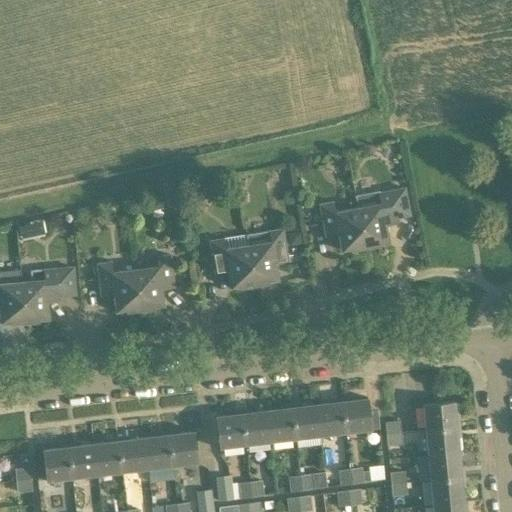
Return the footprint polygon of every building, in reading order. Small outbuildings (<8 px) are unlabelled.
[(356,195),(358,207),(366,247),(379,245),(378,243),(388,241),(385,225),(397,222),(397,219),(412,216),(406,187),(377,193),(377,191),(356,195)] [(153,209),(165,208),(164,191),(151,192),(153,209)] [(186,199),(187,208),(200,206),(198,198),(186,199)] [(351,250),(366,247),(358,207),(335,212),(333,201),(319,204),(325,236),(338,234),(341,250),(351,248),(351,250)] [(30,224),(19,225),(21,237),(32,236),(30,224)] [(246,234),(248,245),(255,285),(268,283),(268,281),(278,279),(275,263),(287,261),(282,229),(246,234)] [(300,231),(287,233),(289,245),(302,243),(300,231)] [(241,288),(255,285),(248,245),(225,249),(223,238),(209,241),(215,273),(227,271),(230,287),(240,285),(241,288)] [(136,269),(141,310),(153,309),(153,306),(163,305),(161,289),(174,287),(170,255),(156,256),(157,266),(136,269)] [(126,312),(141,310),(136,269),(112,272),(111,262),(97,263),(101,296),(114,294),(116,311),(126,309),(126,312)] [(22,281),(25,323),(38,322),(38,319),(48,318),(47,302),(59,301),(59,298),(77,296),(75,267),(30,270),(31,281),(22,281)] [(11,324),(25,323),(22,281),(11,282),(10,272),(0,272),(0,318),(0,322),(10,321),(11,324)] [(342,400),(346,433),(372,430),(368,397),(342,400)] [(342,400),(317,403),(321,436),(346,433),(342,400)] [(425,430),(458,427),(456,401),(423,404),(425,430)] [(317,403),(292,406),(296,439),(321,436),(317,403)] [(292,406),(267,409),(271,442),(296,439),(292,406)] [(267,409),(242,412),(246,445),(271,442),(267,409)] [(220,448),(246,445),(242,412),(216,416),(220,448)] [(384,421),(385,433),(401,432),(400,419),(384,421)] [(425,430),(427,455),(460,452),(458,427),(425,430)] [(169,434),(173,466),(198,463),(194,431),(169,434)] [(401,432),(385,433),(387,446),(402,444),(401,432)] [(169,434),(144,437),(148,469),(173,466),(169,434)] [(144,437),(119,440),(123,472),(148,469),(144,437)] [(119,440),(94,443),(98,475),(123,472),(119,440)] [(94,443),(69,446),(73,478),(98,475),(94,443)] [(47,482),(73,478),(69,446),(43,449),(47,482)] [(427,455),(429,480),(463,477),(460,452),(427,455)] [(14,468),(16,481),(31,479),(29,467),(14,468)] [(349,468),(351,484),(364,482),(362,467),(349,468)] [(339,485),(351,484),(349,468),(337,470),(339,485)] [(389,472),(390,484),(406,482),(405,470),(389,472)] [(300,475),(302,490),(314,488),(311,473),(300,475)] [(217,501),(233,499),(231,475),(215,477),(217,501)] [(289,491),(302,490),(300,475),(288,476),(289,491)] [(429,480),(432,505),(465,502),(463,477),(429,480)] [(31,479),(16,481),(17,492),(32,491),(31,479)] [(249,481),(251,497),(264,495),(261,480),(249,481)] [(239,498),(251,497),(249,481),(237,483),(239,498)] [(406,482),(390,484),(391,496),(407,494),(406,482)] [(348,490),(349,505),(361,503),(360,488),(348,490)] [(176,503),(177,511),(213,511),(211,489),(186,492),(187,502),(176,503)] [(337,507),(349,505),(348,490),(336,491),(337,507)] [(298,496),(300,511),(312,510),(310,495),(298,496)] [(287,511),(295,511),(300,511),(298,496),(286,498),(287,511)] [(272,500),(263,501),(264,509),(273,508),(272,500)] [(248,503),(248,511),(261,511),(260,501),(248,503)] [(432,505),(432,511),(465,511),(465,502),(432,505)] [(165,511),(177,511),(176,503),(164,505),(165,511)] [(236,511),(248,511),(248,503),(236,504),(236,511)]
